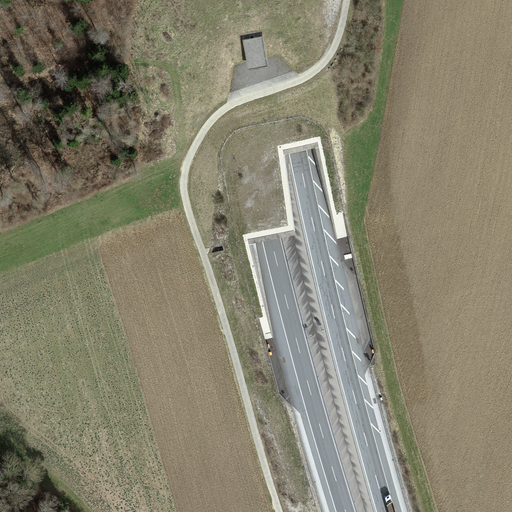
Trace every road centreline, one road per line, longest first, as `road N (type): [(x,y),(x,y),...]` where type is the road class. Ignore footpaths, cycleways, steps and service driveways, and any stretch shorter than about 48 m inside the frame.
road 1 (track): [(344,0),(326,58),(301,77),(228,104),(185,160),(183,189),(279,511)]
road 2 (motorway): [(220,0),(272,243),(345,511)]
road 3 (motorway): [(386,511),(335,317),(269,0)]
